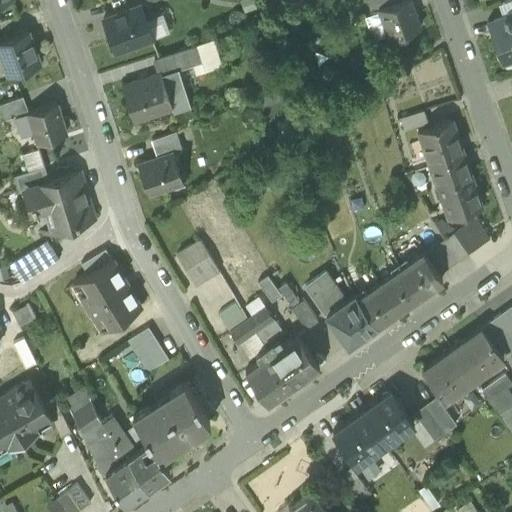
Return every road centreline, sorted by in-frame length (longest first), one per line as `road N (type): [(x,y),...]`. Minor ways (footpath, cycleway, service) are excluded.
road 1 (residential): [(255,438),(511,260)]
road 2 (residential): [(255,438),(127,222)]
road 3 (residential): [(127,222),(51,0)]
road 4 (residential): [(446,0),(511,190)]
road 5 (residential): [(127,222),(0,302)]
